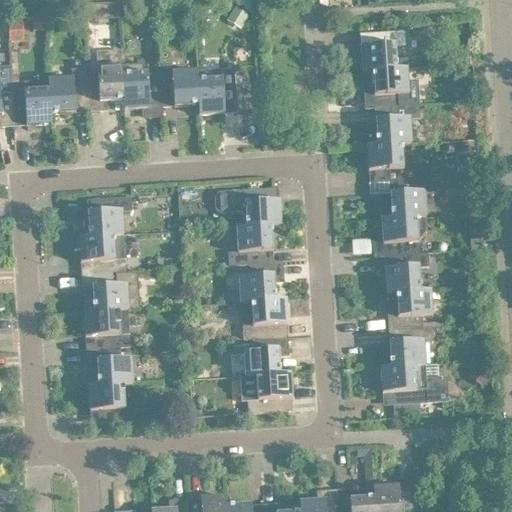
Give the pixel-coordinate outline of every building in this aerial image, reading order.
[(137,18),(152,17),(152,8),(137,9),(137,18)] [(236,8),(228,21),(242,29),(250,16),(236,8)] [(45,9),(33,10),(34,33),(46,32),(45,9)] [(25,22),(10,22),(10,32),(25,32),(25,22)] [(363,73),(373,72),(397,70),(396,47),(406,46),(405,32),(371,34),(372,47),(362,47),(363,73)] [(159,64),(160,74),(161,84),(162,98),(174,98),(175,108),(199,106),(200,106),(198,82),(199,82),(198,72),(174,73),(173,64),(159,64)] [(147,65),(123,67),(124,76),(123,77),(124,101),(125,111),(149,109),(150,119),(164,118),(162,98),(161,84),(160,74),(148,75),(147,65)] [(98,78),(87,79),(86,79),(88,103),(87,103),(88,113),(101,112),(101,102),(124,101),(123,77),(124,76),(123,67),(98,68),(98,78)] [(49,81),(49,91),(50,91),(51,115),(52,115),(76,114),(75,104),(87,103),(88,103),(86,79),(87,79),(86,69),(72,70),(73,80),(49,81)] [(400,107),(399,107),(399,95),(409,95),(407,69),(397,70),(373,72),(375,96),(365,96),(365,110),(377,109),(385,109),(385,108),(400,107)] [(235,70),(198,72),(199,82),(198,82),(200,106),(199,106),(200,116),(225,115),(224,105),(237,104),(235,70)] [(474,80),(462,80),(463,102),(475,101),(474,80)] [(11,83),(12,93),(14,117),(26,117),(27,127),(52,125),(52,115),(51,115),(50,91),(49,91),(26,92),(25,82),(11,83)] [(0,118),(1,118),(1,128),(15,127),(14,117),(12,93),(0,94),(0,89),(0,118)] [(376,121),(378,146),(402,145),(412,144),(410,120),(420,119),(419,106),(399,107),(400,107),(385,108),(385,109),(377,109),(378,121),(376,121)] [(478,144),(461,144),(461,152),(478,152),(478,144)] [(380,184),(404,182),(414,181),(413,167),(403,168),(402,145),(378,146),(368,146),(369,171),(379,170),(380,184)] [(391,195),(392,219),(392,220),(416,218),(416,219),(426,218),(425,194),(435,193),(434,179),(414,181),(404,182),(405,194),(391,195)] [(247,216),(247,228),(247,229),(272,227),(272,228),(282,227),(280,202),(270,202),(269,190),(219,193),(215,198),(216,210),(221,214),(243,213),(247,216)] [(89,214),(90,238),(90,239),(114,237),(114,238),(124,237),(123,213),(133,212),(132,198),(98,201),(99,213),(89,214)] [(374,259),(394,257),(409,256),(408,255),(418,255),(418,243),(427,232),(426,218),(416,219),(416,218),(392,220),(392,219),(382,220),(384,244),(374,245),(374,259)] [(230,268),(250,266),(264,265),(264,264),(263,253),(273,252),(272,228),(272,227),(247,229),(247,228),(237,229),(239,253),(229,254),(230,268)] [(483,229),(470,230),(472,252),(484,251),(483,229)] [(92,263),(92,275),(92,276),(116,274),(116,275),(126,274),(125,260),(115,261),(114,238),(114,237),(90,239),(90,238),(80,239),(82,264),(92,263)] [(387,295),(397,294),(421,292),(419,269),(429,268),(428,254),(418,255),(408,255),(409,256),(394,257),(395,269),(385,270),(387,295)] [(186,268),(197,268),(197,259),(186,259),(186,268)] [(242,304),(252,303),(276,301),(275,278),(285,277),(284,263),(264,264),(264,265),(250,266),(250,278),(240,279),(242,304)] [(93,289),(95,312),(95,313),(119,311),(119,312),(140,311),(138,273),(126,274),(116,275),(116,274),(92,276),(92,275),(82,276),(83,290),(93,289)] [(389,332),(399,332),(399,331),(423,330),(423,329),(422,317),(432,317),(431,291),(421,292),(397,294),(398,318),(388,318),(389,332)] [(244,341),(254,341),(254,340),(278,338),(278,326),(288,326),(286,300),(276,301),(252,303),(253,327),(243,327),(244,341)] [(96,338),(97,349),(97,350),(121,348),(121,349),(131,348),(130,335),(120,335),(119,312),(119,311),(95,313),(95,312),(85,313),(86,338),(96,338)] [(390,344),(391,368),(391,369),(415,367),(415,368),(425,367),(424,343),(434,342),(433,328),(423,329),(423,330),(399,331),(399,332),(400,343),(390,344)] [(188,329),(189,341),(196,341),(196,329),(188,329)] [(246,378),(256,378),(256,377),(281,376),(281,375),(279,352),(289,351),(288,337),(278,338),(254,340),(254,341),(255,352),(245,353),(246,378)] [(98,363),(99,386),(99,387),(123,386),(133,385),(132,360),(122,361),(121,349),(121,348),(97,350),(97,349),(87,350),(88,364),(98,363)] [(391,369),(391,368),(381,369),(383,394),(393,394),(393,406),(449,403),(447,379),(426,380),(425,367),(415,368),(415,367),(391,369)] [(256,377),(256,378),(258,401),(248,402),(249,415),(283,413),(282,400),(292,400),(291,374),(281,375),(281,376),(256,377)] [(99,387),(99,386),(89,387),(91,412),(101,412),(101,424),(135,422),(135,409),(125,409),(123,386),(99,387)] [(177,406),(178,420),(178,421),(192,420),(192,419),(191,405),(177,406)] [(374,488),(374,498),(375,498),(375,511),(413,511),(412,496),(400,497),(399,487),(374,488)] [(300,503),(300,511),(338,511),(338,510),(339,510),(338,490),(324,491),(324,501),(300,503)] [(429,511),(429,492),(420,493),(421,511),(429,511)] [(226,497),(189,500),(190,510),(189,510),(189,511),(226,511),(226,507),(227,507),(226,497)] [(351,510),(339,510),(338,510),(338,511),(375,511),(375,498),(374,498),(350,500),(351,510)] [(152,511),(151,511),(189,511),(189,510),(190,510),(189,500),(175,500),(176,510),(152,511)]
